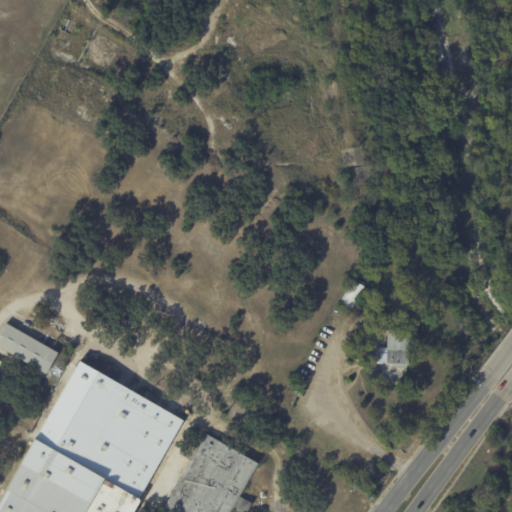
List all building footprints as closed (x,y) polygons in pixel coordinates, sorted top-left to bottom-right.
[(352,183),(369,181),(364,147),(341,150),(342,160),(349,159),(352,183)] [(354,305),(350,311),(341,305),(343,302),(340,300),(346,291),(344,290),(347,285),(352,288),(353,286),(352,286),(355,280),(364,286),(354,303),(355,303),(354,305)] [(57,353),(58,353),(46,374),(0,347),(0,335),(7,323),(57,353)] [(405,330),(410,330),(407,372),(403,372),(403,383),(395,382),(395,384),(391,384),(391,382),(381,381),(382,378),(367,377),(370,346),(387,347),(388,329),(405,330)] [(252,504),(257,507),(254,511),(169,511),(174,504),(151,491),(143,504),(139,502),(133,511),(0,511),(0,501),(34,441),(36,442),(82,362),(189,424),(177,446),(186,451),(184,455),(198,463),(200,460),(199,459),(211,438),(263,467),(244,499),(252,504)]
